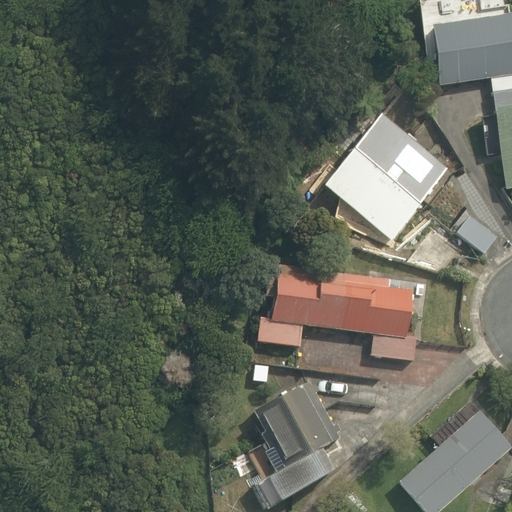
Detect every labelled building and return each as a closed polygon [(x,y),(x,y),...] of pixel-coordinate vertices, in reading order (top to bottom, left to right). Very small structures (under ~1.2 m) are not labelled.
[(490,80),(511,77),(511,29),(510,17),(430,28),(439,88),(490,80)] [(511,77),(490,80),(495,110),(511,107),(511,77)] [(493,110),(505,191),(511,189),(511,107),(495,110),(493,110)] [(389,242),(447,170),(379,116),(322,188),(389,242)] [(497,238),(470,217),(457,233),(484,254),(497,238)] [(370,356),(413,361),(416,338),(407,337),(412,292),(388,289),(389,281),(269,266),(265,297),(274,298),(272,319),(259,317),(256,342),(299,347),(302,326),(373,335),(370,356)] [(255,483),(269,507),(337,470),(324,448),(341,438),(338,433),(341,431),(336,422),(333,424),(315,392),(318,390),(315,384),(311,386),(308,381),(254,411),(265,431),(261,433),(270,449),(265,451),(276,471),(255,483)] [(438,511),(511,446),(479,411),(398,482),(423,511),(438,511)] [(490,511),(511,511),(511,510),(511,457),(488,511),(490,511)]
